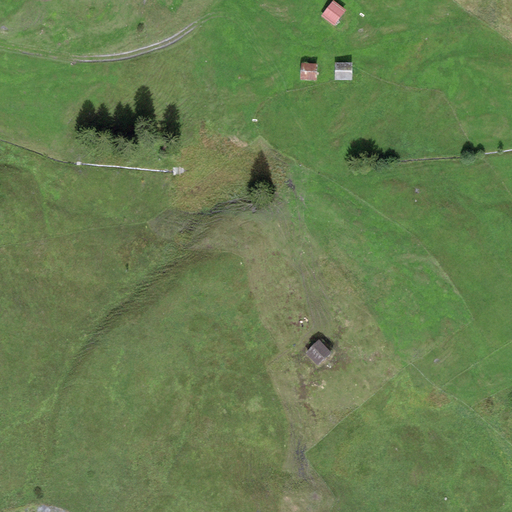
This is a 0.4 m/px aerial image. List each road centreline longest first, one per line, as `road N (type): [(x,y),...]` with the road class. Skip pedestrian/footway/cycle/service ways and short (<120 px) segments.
road 1 (track): [(222,13),(131,54),(70,58),(0,43)]
road 2 (track): [(222,13),(233,17),(309,139)]
